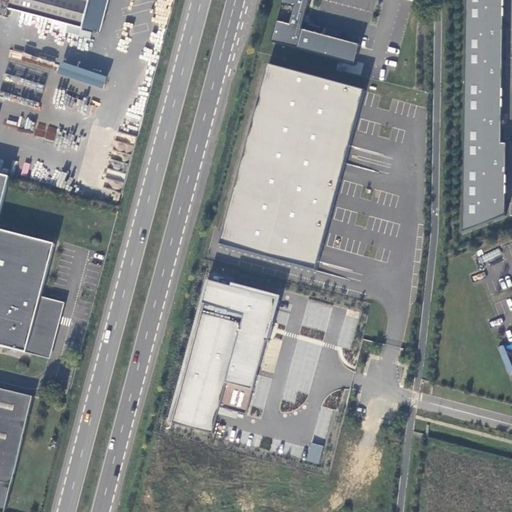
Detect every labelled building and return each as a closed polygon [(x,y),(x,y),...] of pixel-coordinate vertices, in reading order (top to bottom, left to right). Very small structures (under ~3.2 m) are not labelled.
[(10,0),(8,10),(80,29),(88,0),(10,0)] [(309,0),(282,0),(270,46),(355,69),(358,60),(361,48),(300,32),(309,0)] [(465,0),(462,235),(504,219),(505,146),(500,146),(502,0),(465,0)] [(61,61),(57,73),(102,89),(106,77),(61,61)] [(358,87),(264,61),(215,240),(309,265),(358,87)] [(0,347),(26,354),(41,298),(55,245),(0,230),(0,214),(9,179),(0,176),(0,347)] [(214,290),(177,422),(250,442),(287,310),(214,290)] [(41,298),(26,354),(48,359),(62,304),(41,298)] [(33,397),(0,389),(0,511),(5,511),(13,483),(19,459),(19,456),(33,397)] [(318,464),(323,446),(310,443),(306,461),(318,464)]
